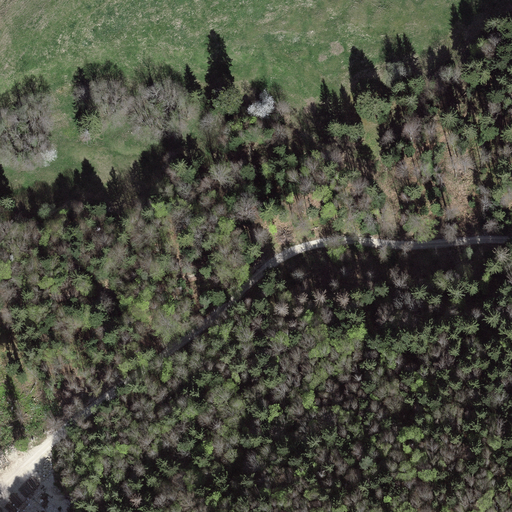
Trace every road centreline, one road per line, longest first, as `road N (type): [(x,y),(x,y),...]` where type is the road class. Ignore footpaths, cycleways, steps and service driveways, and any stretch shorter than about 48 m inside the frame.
road 1 (track): [(273,261),(0,489)]
road 2 (track): [(511,238),(349,239),(273,261)]
